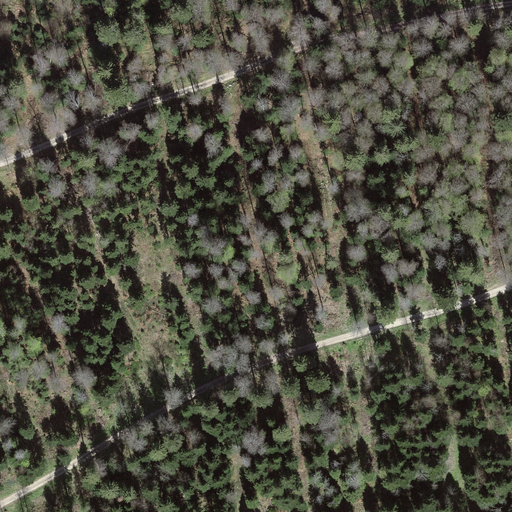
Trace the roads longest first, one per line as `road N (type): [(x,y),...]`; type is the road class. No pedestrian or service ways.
road 1 (track): [(0,503),(221,377),(511,284)]
road 2 (track): [(0,163),(295,49),(511,4)]
